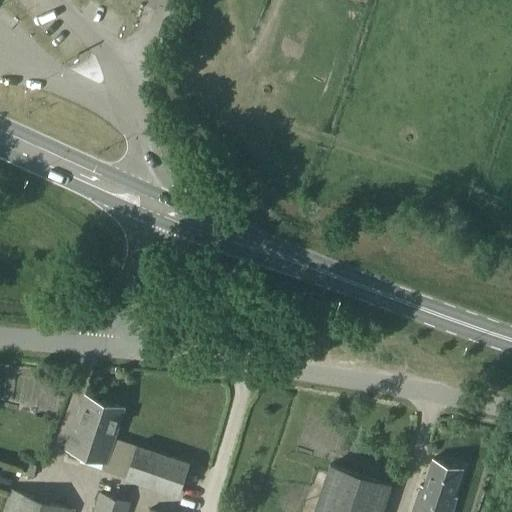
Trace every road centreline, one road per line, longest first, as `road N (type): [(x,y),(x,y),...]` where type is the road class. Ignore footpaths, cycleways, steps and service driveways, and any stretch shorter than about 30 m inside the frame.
road 1 (unclassified): [(511,408),(261,363),(113,348)]
road 2 (unclassified): [(150,194),(133,85),(53,0)]
road 3 (primary): [(511,336),(311,267)]
road 4 (primary): [(311,267),(150,194)]
road 5 (primary): [(145,217),(269,262),(311,267)]
road 6 (primary): [(150,194),(0,123)]
road 7 (primary): [(0,153),(145,217)]
road 8 (unclassified): [(113,348),(145,217)]
